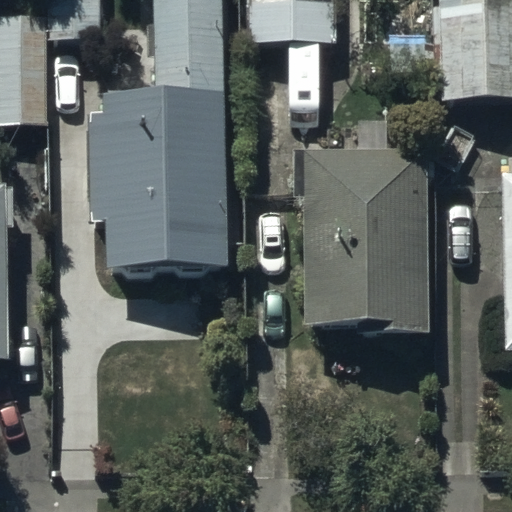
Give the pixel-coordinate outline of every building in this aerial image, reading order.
[(102,0),(51,0),(53,63),(103,62),(102,0)] [(232,297),(226,0),(154,0),(157,123),(110,124),(110,144),(97,144),(99,251),(111,251),(112,299),(232,297)] [(338,0),(255,0),(257,67),(340,66),(338,0)] [(511,23),(442,25),(445,130),(511,127),(511,23)] [(426,180),(298,181),(298,228),(310,228),(312,356),(428,354),(426,180)] [(0,390),(16,390),(13,255),(20,255),(19,210),(0,210),(0,390)]
